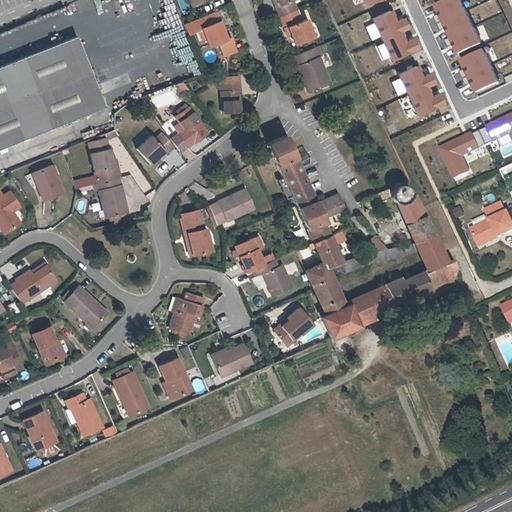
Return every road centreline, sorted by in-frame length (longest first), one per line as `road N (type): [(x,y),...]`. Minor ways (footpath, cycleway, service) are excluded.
road 1 (residential): [(240,0),(273,97),(251,127),(160,200),(168,274)]
road 2 (residential): [(410,0),(464,111),(511,89)]
road 3 (residential): [(139,310),(83,369),(0,406)]
road 4 (residential): [(0,256),(33,237),(59,239),(139,310)]
